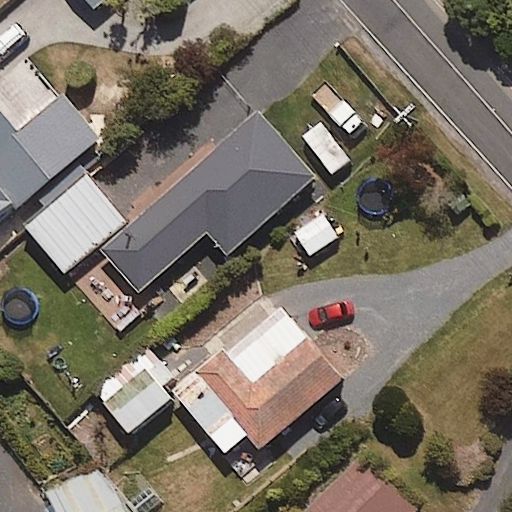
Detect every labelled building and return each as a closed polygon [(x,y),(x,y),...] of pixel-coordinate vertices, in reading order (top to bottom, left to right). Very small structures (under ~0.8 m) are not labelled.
[(86,0),(99,16),(119,0),(86,0)] [(0,112),(0,237),(107,149),(71,106),(26,144),(0,112)] [(232,265),(322,186),(262,118),(161,209),(207,261),(219,250),(232,265)] [(70,280),(131,229),(92,181),(30,232),(70,280)] [(314,259),(343,242),(326,212),(296,230),(314,259)] [(268,459),(349,390),(286,316),(230,364),(226,359),(179,399),(233,463),(255,444),(268,459)] [(154,356),(102,399),(137,442),(176,410),(167,399),(181,388),(154,356)] [(420,511),(424,508),(365,451),(305,511),(420,511)] [(137,511),(104,470),(52,498),(59,511),(137,511)]
